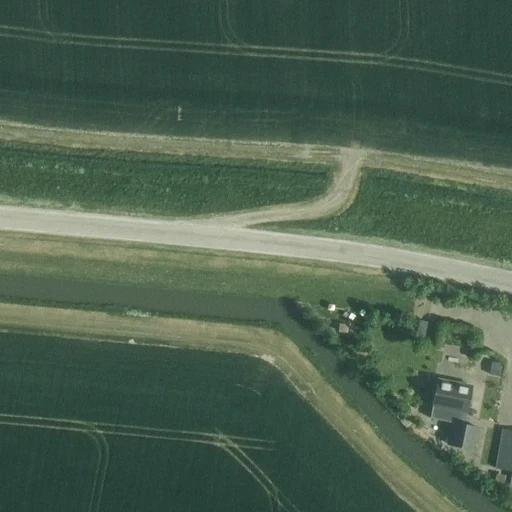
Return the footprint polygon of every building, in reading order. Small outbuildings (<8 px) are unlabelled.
[(417,320),(415,335),(424,337),(427,322),(417,320)] [(491,363),(489,375),(498,376),(500,364),(491,363)] [(471,450),(476,429),(462,426),(470,388),(436,381),(431,407),(429,419),(451,424),(446,445),(471,450)] [(502,431),(495,469),(510,472),(511,472),(508,490),(511,490),(511,433),(507,432),(502,431)] [(496,473),(494,481),(503,483),(505,475),(496,473)]
